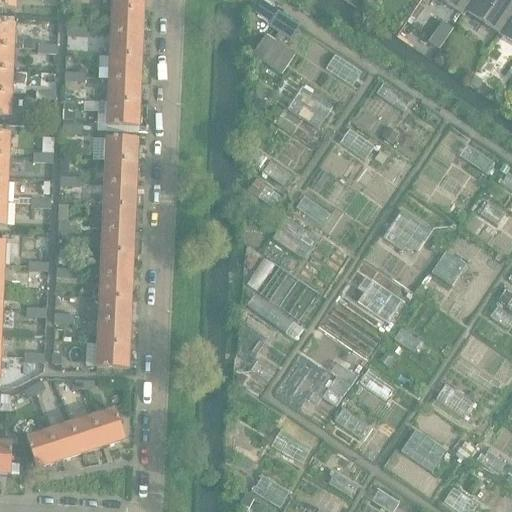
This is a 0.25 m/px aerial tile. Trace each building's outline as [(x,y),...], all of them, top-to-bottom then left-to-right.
[(14,0),(0,0),(0,9),(14,10),(14,0)] [(111,0),(111,10),(143,11),(143,0),(111,0)] [(473,0),(438,0),(463,16),(465,12),(473,0)] [(511,0),(473,0),(465,12),(499,35),(511,15),(511,0)] [(288,40),(297,25),(263,3),(255,15),(269,24),(268,26),(288,40)] [(143,11),(111,10),(110,33),(142,34),(143,11)] [(511,15),(499,35),(511,43),(511,15)] [(0,24),(0,48),(13,49),(14,25),(0,24)] [(63,36),(74,37),(74,27),(63,26),(63,36)] [(84,28),(74,27),(74,37),(83,37),(84,28)] [(142,34),(110,33),(109,56),(141,57),(142,34)] [(258,47),(252,57),(281,76),(287,67),(294,58),(265,38),(258,47)] [(36,53),(47,54),(47,44),(37,44),(36,53)] [(57,44),(47,44),(47,54),(57,54),(57,44)] [(13,49),(0,48),(0,71),(11,72),(13,49)] [(353,86),(363,72),(335,54),(326,68),(353,86)] [(141,57),(109,56),(109,67),(108,79),(140,80),(141,57)] [(100,67),(99,78),(108,79),(109,67),(100,67)] [(11,72),(0,71),(0,95),(10,96),(11,72)] [(61,82),(71,82),(72,73),(62,72),(61,82)] [(81,73),(72,73),(71,82),(81,83),(81,73)] [(140,80),(108,79),(107,102),(139,103),(140,80)] [(300,87),(288,111),(321,128),(333,104),(300,87)] [(34,99),(45,100),(46,90),(35,89),(34,99)] [(55,91),(46,90),(45,100),(55,101),(55,91)] [(10,96),(0,95),(0,118),(9,119),(10,96)] [(83,101),(83,112),(97,113),(97,102),(83,101)] [(139,103),(107,102),(106,127),(138,128),(139,103)] [(59,124),(59,134),(70,134),(70,125),(59,124)] [(79,125),(70,125),(70,134),(79,135),(79,125)] [(367,160),(376,146),(349,128),(340,142),(367,160)] [(0,133),(0,157),(8,158),(9,134),(0,133)] [(106,139),(105,161),(136,162),(137,140),(106,139)] [(461,157),(491,170),(496,160),(465,147),(461,157)] [(32,163),(42,163),(43,154),(33,154),(32,163)] [(52,154),(43,154),(42,163),(51,164),(52,154)] [(136,162),(105,161),(104,183),(135,185),(136,162)] [(68,177),(57,177),(57,186),(68,186),(68,177)] [(77,178),(68,177),(68,186),(77,186),(77,178)] [(135,185),(104,183),(103,206),(134,208),(135,185)] [(304,195),(296,208),(324,225),(332,212),(304,195)] [(28,208),(31,208),(40,209),(40,200),(29,200),(28,208)] [(50,200),(40,200),(40,209),(49,209),(50,200)] [(134,208),(103,206),(102,230),(133,232),(134,208)] [(418,255),(434,228),(401,208),(384,236),(418,255)] [(65,232),(66,222),(56,222),(55,232),(65,232)] [(75,223),(66,222),(65,232),(74,233),(75,223)] [(133,232),(102,230),(101,254),(132,255),(133,232)] [(446,250),(432,272),(454,285),(467,263),(446,250)] [(132,255),(101,254),(100,276),(131,278),(132,255)] [(26,271),(36,272),(37,262),(27,261),(26,271)] [(47,262),(37,262),(36,272),(46,272),(47,262)] [(53,278),(64,278),(64,269),(54,269),(53,278)] [(73,269),(64,269),(64,278),(72,279),(73,269)] [(131,278),(100,276),(99,300),(130,301),(131,278)] [(369,278),(354,300),(391,325),(406,302),(369,278)] [(130,301),(99,300),(98,322),(129,324),(130,301)] [(24,318),(34,319),(35,309),(25,308),(24,318)] [(45,309),(35,309),(34,319),(44,319),(45,309)] [(52,315),(51,324),(62,324),(62,315),(52,315)] [(71,316),(62,315),(62,324),(70,325),(71,316)] [(290,321),(284,330),(298,338),(303,329),(290,321)] [(129,324),(98,322),(97,346),(128,347),(129,324)] [(128,347),(97,346),(87,345),(86,369),(96,369),(127,370),(128,347)] [(22,364),(32,365),(33,355),(22,354),(22,364)] [(42,355),(33,355),(32,365),(42,365),(42,355)] [(50,355),(50,365),(60,366),(61,355),(50,355)] [(42,381),(31,387),(31,388),(35,395),(46,388),(42,381)] [(72,390),(82,390),(83,382),(72,382),(72,390)] [(92,383),(83,382),(82,390),(92,391),(92,383)] [(436,398),(465,418),(476,403),(447,383),(436,398)] [(24,401),(35,395),(31,388),(20,394),(24,401)] [(114,411),(92,418),(101,448),(124,441),(114,411)] [(92,418),(70,425),(79,455),(101,448),(92,418)] [(70,425),(48,433),(57,462),(79,455),(70,425)] [(401,452),(435,471),(447,448),(414,429),(401,452)] [(279,430),(271,449),(306,461),(313,443),(279,430)] [(48,433),(26,440),(35,470),(57,462),(48,433)] [(11,444),(0,443),(0,475),(10,476),(11,444)] [(263,474),(253,490),(280,507),(291,491),(263,474)] [(372,502),(391,511),(393,511),(400,499),(378,489),(372,502)] [(451,489),(444,504),(462,511),(472,511),(478,500),(451,489)]
